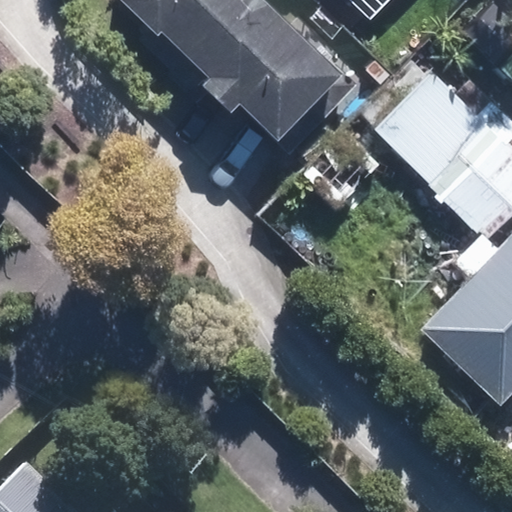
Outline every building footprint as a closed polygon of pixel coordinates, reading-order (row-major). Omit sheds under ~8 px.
[(341,73),(263,0),(129,0),(212,78),(205,86),(232,111),(239,104),(277,140),(341,73)] [(432,181),(491,238),(511,216),(511,140),(493,121),(432,181)] [(330,152),(344,166),(364,147),(350,133),(330,152)] [(441,218),(393,172),(358,210),(406,255),(441,218)] [(422,330),(500,404),(511,391),(511,234),(500,247),(485,233),(456,263),(472,278),(422,330)] [(0,482),(0,511),(62,511),(16,466),(0,482)]
